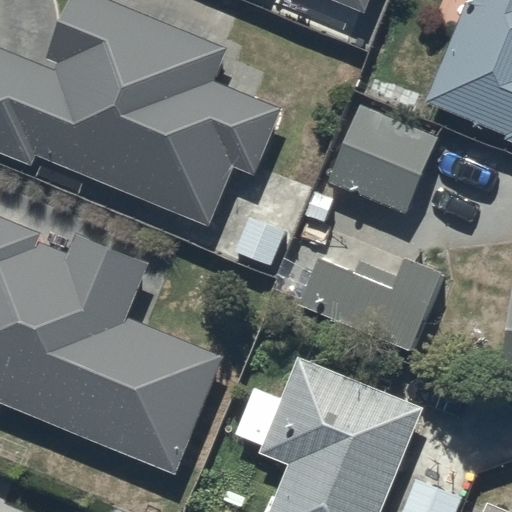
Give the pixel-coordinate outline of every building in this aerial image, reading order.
[(228,41),(130,0),(68,0),(45,57),(0,38),(0,143),(35,158),(39,148),(212,220),(237,158),(255,165),(282,101),(215,74),(228,41)] [(511,0),(465,0),(429,93),(510,126),(507,133),(511,134),(511,0)] [(440,128),(363,97),(329,176),(407,208),(440,128)] [(42,222),(0,206),(0,394),(181,467),(226,345),(129,309),(151,249),(80,223),(71,247),(37,234),(42,222)] [(323,250),(303,296),(414,343),(447,266),(411,251),(396,285),(323,250)] [(378,511),(426,402),(301,348),(285,391),(258,379),(238,427),(265,438),(262,446),(293,459),(269,511),(378,511)]
